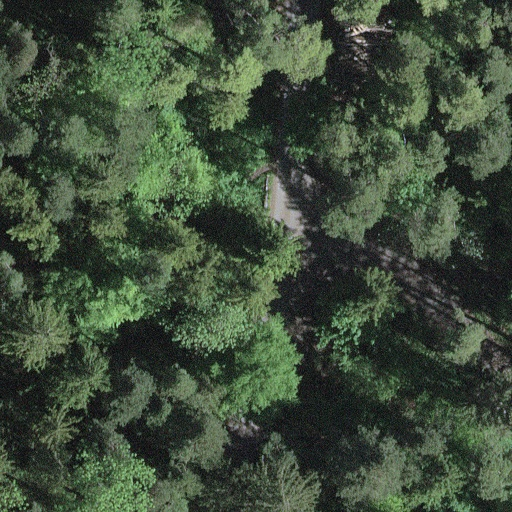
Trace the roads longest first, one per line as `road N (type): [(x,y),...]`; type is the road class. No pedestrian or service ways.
road 1 (track): [(252,511),(309,188),(328,0)]
road 2 (track): [(301,234),(361,251),(423,288),(477,337),(511,389)]
